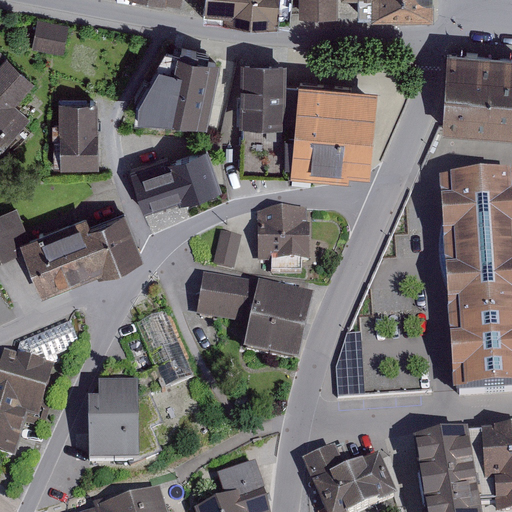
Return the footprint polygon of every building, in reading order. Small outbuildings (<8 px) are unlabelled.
[(205,0),(204,14),(223,15),(223,23),(279,26),(279,22),(291,23),(292,0),(205,0)] [(338,0),(300,0),(300,17),(338,17),(338,0)] [(352,0),(353,20),(434,20),(434,0),(352,0)] [(69,25),(38,19),(32,48),(64,54),(69,25)] [(0,150),(30,118),(16,104),(35,84),(0,51),(0,150)] [(136,101),(135,120),(187,124),(187,121),(207,124),(219,62),(166,51),(136,101)] [(511,58),(448,53),(442,132),(511,137),(511,58)] [(246,68),(244,131),(282,132),(284,69),(246,68)] [(299,83),(291,182),(349,180),(350,174),(370,176),(377,90),(299,83)] [(100,102),(59,102),(59,125),(52,125),(53,167),(61,167),(61,170),(100,169),(100,102)] [(131,171),(145,212),(178,201),(180,204),(222,190),(208,149),(170,162),(168,158),(131,171)] [(511,182),(440,187),(454,398),(511,394),(511,182)] [(17,208),(0,214),(0,262),(24,254),(20,243),(30,240),(17,208)] [(257,216),(258,264),(271,263),(271,273),(302,273),(302,263),(310,263),(309,227),(307,227),(307,212),(257,216)] [(24,254),(42,298),(103,274),(104,278),(143,262),(124,215),(91,228),(86,217),(30,240),(20,243),(24,254)] [(242,238),(221,233),(213,267),(234,272),(242,238)] [(259,287),(204,277),(197,320),(251,328),(244,356),(300,367),(315,301),(259,289),(259,287)] [(193,377),(165,313),(137,325),(156,370),(158,370),(166,388),(193,377)] [(81,349),(71,325),(20,346),(16,361),(47,369),(60,364),(58,358),(81,349)] [(0,458),(16,463),(27,426),(44,430),(50,409),(45,408),(55,372),(47,369),(16,361),(5,358),(1,372),(0,371),(0,458)] [(342,359),(342,384),(355,384),(355,359),(342,359)] [(89,407),(90,467),(129,466),(131,470),(162,455),(153,432),(164,427),(152,397),(162,393),(154,374),(137,381),(130,367),(117,372),(108,372),(89,407)] [(511,511),(511,436),(468,440),(478,511),(511,511)] [(478,511),(468,440),(414,447),(424,511),(478,511)] [(344,447),(302,465),(323,511),(369,511),(397,500),(379,460),(355,471),(344,447)] [(200,511),(269,511),(255,466),(218,478),(227,503),(200,511)] [(94,511),(166,511),(160,491),(106,508),(105,503),(93,506),(94,511)]
